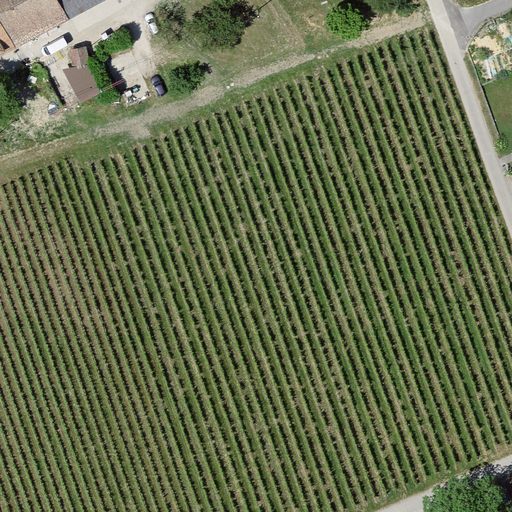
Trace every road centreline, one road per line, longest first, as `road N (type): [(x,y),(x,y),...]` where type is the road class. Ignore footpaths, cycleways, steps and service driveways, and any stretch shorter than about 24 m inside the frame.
road 1 (track): [(436,0),(511,217)]
road 2 (residential): [(511,464),(393,511)]
